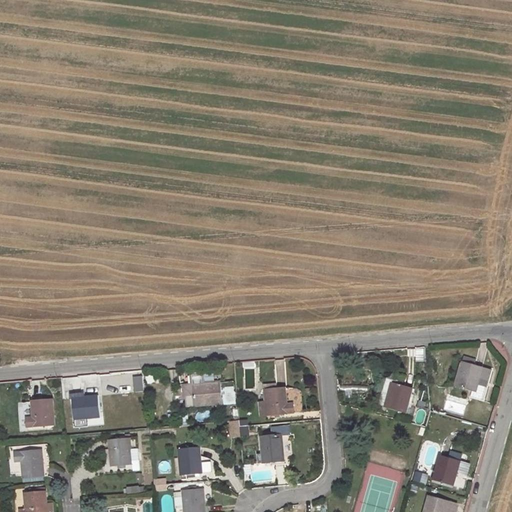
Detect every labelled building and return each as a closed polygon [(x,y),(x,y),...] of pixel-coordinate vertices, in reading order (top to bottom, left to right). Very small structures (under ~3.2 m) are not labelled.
[(479,385),(481,380),(484,368),(463,362),(456,386),(473,391),(472,395),(482,398),(485,386),(479,385)] [(484,368),(481,380),(487,381),(491,369),(484,368)] [(142,376),(133,377),(134,393),(143,392),(142,376)] [(402,411),(410,387),(389,381),(381,405),(402,411)] [(223,404),(222,382),(193,385),(195,406),(223,404)] [(287,388),(265,390),(266,401),(268,415),(295,413),(294,403),(288,403),(287,388)] [(103,417),(101,395),(75,398),(77,419),(89,418),(103,417)] [(55,423),(55,398),(33,398),(33,414),(27,414),(27,423),(55,423)] [(90,426),(89,418),(77,419),(78,427),(90,426)] [(247,422),(229,423),(230,437),(247,436),(247,422)] [(286,461),(283,434),(262,436),(265,462),(286,461)] [(132,450),(131,439),(110,441),(112,466),(133,465),(132,450)] [(203,473),(200,447),(179,449),(179,457),(171,457),(173,474),(181,473),(181,475),(203,473)] [(44,473),(41,449),(14,452),(15,461),(22,460),(24,476),(44,473)] [(139,449),(132,450),(133,465),(134,471),(141,471),(139,449)] [(454,486),(461,461),(440,455),(433,480),(454,486)] [(206,511),(204,489),(184,490),(185,511),(206,511)] [(50,511),(48,490),(27,492),(29,509),(23,510),(23,511),(50,511)] [(446,511),(450,500),(429,494),(424,511),(446,511)] [(446,511),(453,511),(456,501),(450,500),(446,511)]
